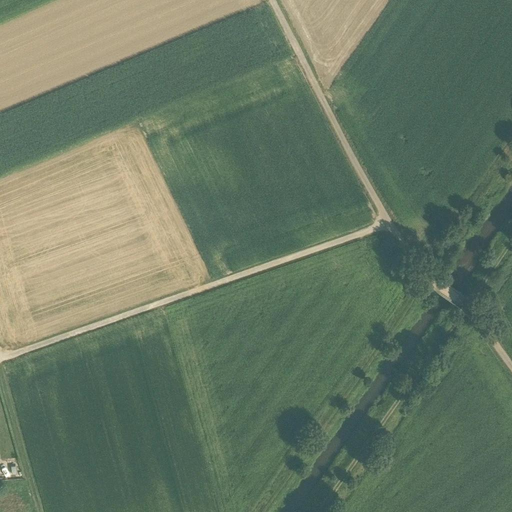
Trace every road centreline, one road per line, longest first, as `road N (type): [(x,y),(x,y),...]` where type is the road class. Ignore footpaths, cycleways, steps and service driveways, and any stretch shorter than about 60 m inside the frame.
road 1 (track): [(388,228),(0,358)]
road 2 (track): [(272,0),(388,228),(441,291),(474,315)]
road 3 (track): [(474,315),(332,511)]
road 4 (track): [(43,511),(1,363)]
